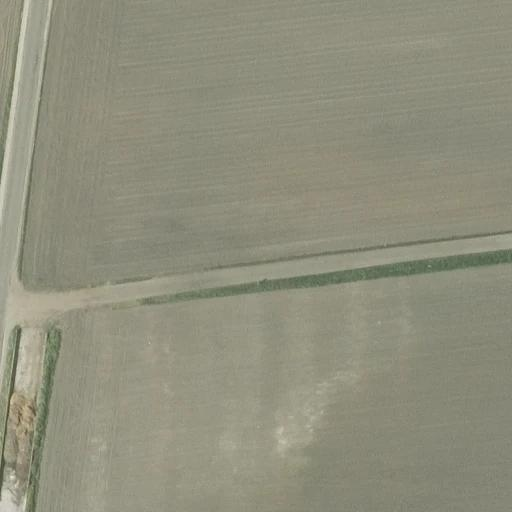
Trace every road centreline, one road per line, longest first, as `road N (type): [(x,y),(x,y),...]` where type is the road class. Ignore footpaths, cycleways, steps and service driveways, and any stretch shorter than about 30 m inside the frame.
road 1 (track): [(511,246),(0,314)]
road 2 (unclassified): [(0,295),(38,0)]
